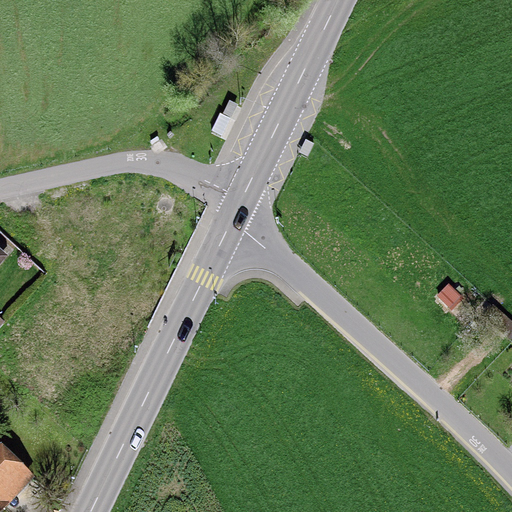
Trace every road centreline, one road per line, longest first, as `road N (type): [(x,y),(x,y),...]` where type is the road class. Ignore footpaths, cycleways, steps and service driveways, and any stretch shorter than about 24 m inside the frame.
road 1 (residential): [(230,222),(317,289),(511,473)]
road 2 (primary): [(230,222),(93,511)]
road 3 (residential): [(241,199),(144,159),(0,187)]
road 4 (primary): [(337,0),(241,199)]
